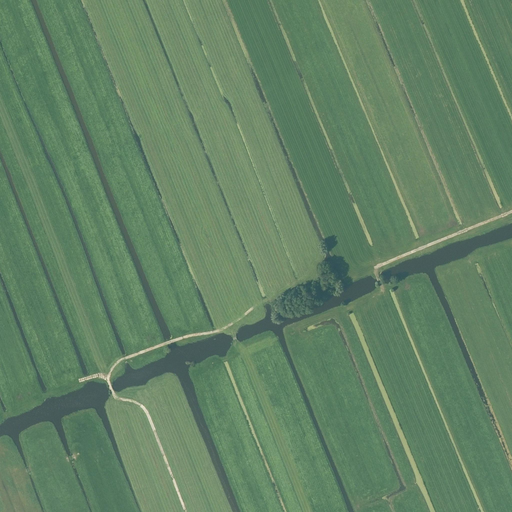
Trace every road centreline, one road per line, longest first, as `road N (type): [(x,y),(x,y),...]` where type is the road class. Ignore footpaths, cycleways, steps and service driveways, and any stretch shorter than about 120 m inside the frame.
road 1 (track): [(293,341),(302,324),(381,294),(375,267),(511,211)]
road 2 (track): [(108,376),(118,360),(220,329),(296,287)]
road 3 (track): [(185,511),(143,408),(117,398),(108,376),(79,380)]
